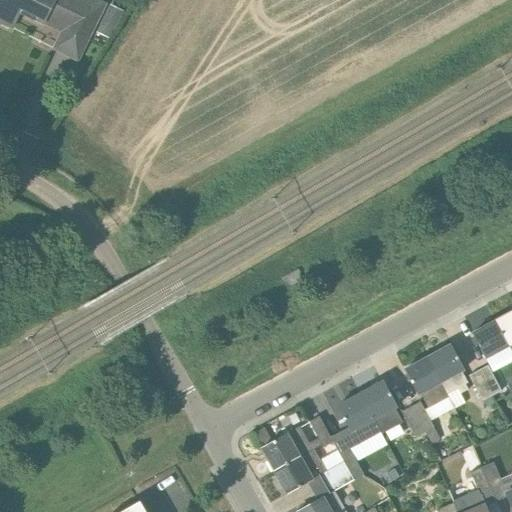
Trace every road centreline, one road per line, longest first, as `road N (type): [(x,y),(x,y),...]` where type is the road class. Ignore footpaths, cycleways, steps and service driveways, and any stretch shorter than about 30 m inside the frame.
road 1 (unclassified): [(208,435),(86,228),(61,202),(0,167)]
road 2 (residential): [(208,435),(511,270)]
